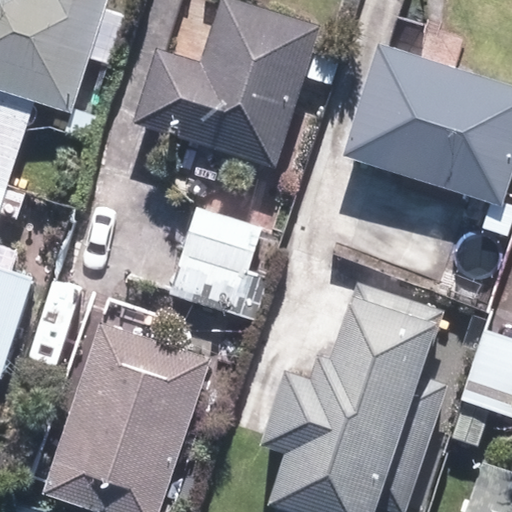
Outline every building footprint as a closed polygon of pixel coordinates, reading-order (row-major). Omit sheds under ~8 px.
[(0,261),(0,221),(42,94),(77,105),(111,0),(0,0),(0,370),(9,374),(42,275),(0,261)] [(227,0),(210,59),(164,45),(141,121),(282,165),(326,21),(256,0),(227,0)] [(511,81),(386,42),(352,153),(508,201),(511,187),(511,81)] [(240,311),(267,224),(204,205),(178,292),(240,311)] [(298,444),(281,496),(295,501),(328,511),(384,511),(451,305),(367,278),(343,352),(331,348),(323,372),(299,364),(275,436),(298,444)] [(117,511),(165,511),(219,354),(107,317),(49,489),(117,511)] [(511,412),(511,330),(495,325),(471,400),(511,412)] [(511,511),(511,466),(487,458),(468,511),(511,511)]
